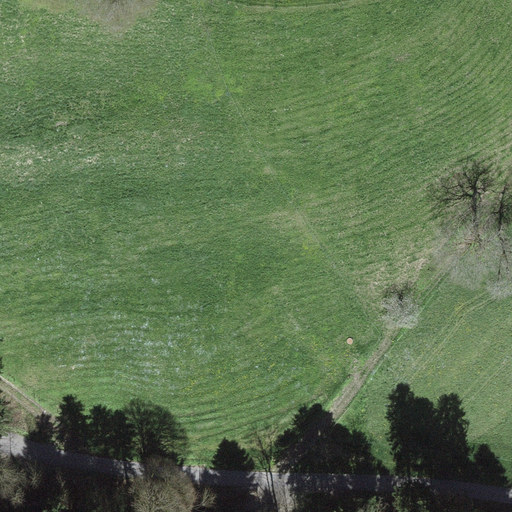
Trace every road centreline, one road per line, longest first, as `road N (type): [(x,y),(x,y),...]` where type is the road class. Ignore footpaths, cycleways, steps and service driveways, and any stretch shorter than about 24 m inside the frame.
road 1 (track): [(0,442),(118,470),(511,496)]
road 2 (track): [(282,481),(470,231),(511,203)]
